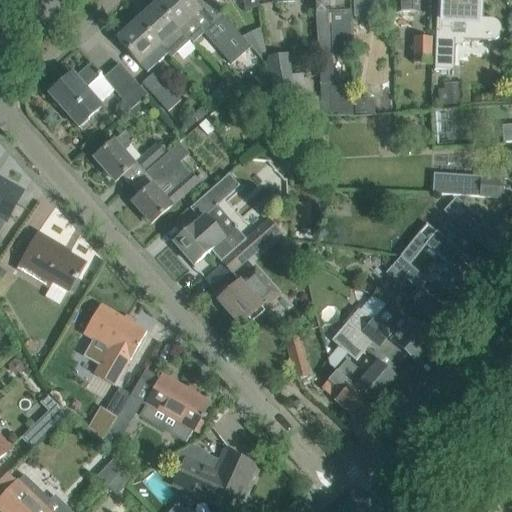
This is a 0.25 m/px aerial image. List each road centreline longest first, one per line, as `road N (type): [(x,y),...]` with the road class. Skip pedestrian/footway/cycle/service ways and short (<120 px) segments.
road 1 (residential): [(359,508),(320,476),(0,103)]
road 2 (secondary): [(359,508),(511,339)]
